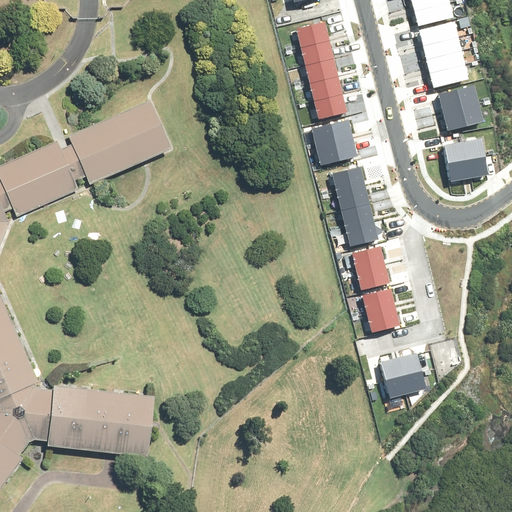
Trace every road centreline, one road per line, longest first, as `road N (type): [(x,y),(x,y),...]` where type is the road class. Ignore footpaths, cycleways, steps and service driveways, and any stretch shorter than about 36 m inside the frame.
road 1 (residential): [(426,205),(401,167),(361,0)]
road 2 (residential): [(426,205),(413,240),(426,321),(358,344)]
